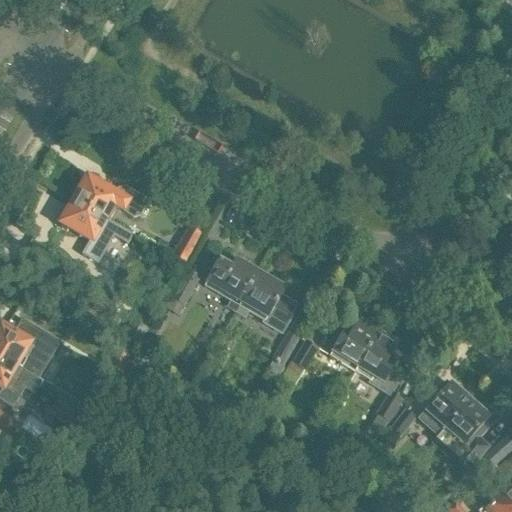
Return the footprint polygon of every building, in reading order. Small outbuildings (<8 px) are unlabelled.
[(72,196),(72,197),(72,198),(73,198),(73,199),(73,200),(74,201),(73,203),(106,222),(106,221),(114,208),(123,214),(133,220),(135,219),(140,218),(145,208),(144,201),(124,190),(118,192),(114,197),(98,188),(97,183),(91,179),(86,181),(81,190),(81,189),(80,189),(79,189),(78,189),(78,190),(77,190),(76,190),(76,191),(75,191),(74,191),(74,192),(73,193),(73,194),(73,195),(72,195),(72,196)] [(73,203),(59,226),(61,227),(61,229),(66,232),(68,232),(90,244),(82,259),(97,268),(106,253),(114,239),(128,248),(134,238),(106,222),(73,203)] [(184,267),(201,237),(187,230),(171,260),(184,267)] [(231,270),(213,260),(207,272),(215,276),(209,286),(219,291),(218,293),(232,301),(227,310),(235,315),(257,275),(235,262),(231,270)] [(187,271),(170,301),(183,308),(200,279),(187,271)] [(281,335),(297,307),(280,297),(284,290),(257,275),(235,315),(245,321),(251,311),(266,320),(263,325),(277,333),(281,335)] [(137,309),(121,338),(138,348),(154,319),(137,309)] [(0,327),(0,359),(21,372),(22,371),(33,378),(34,378),(38,381),(61,343),(21,319),(11,335),(0,327)] [(347,331),(330,359),(355,374),(379,335),(360,324),(354,334),(347,331)] [(300,340),(288,333),(271,361),(273,362),(264,376),(277,384),(286,368),(284,367),(300,340)] [(379,335),(355,374),(370,383),(377,387),(376,388),(375,390),(387,397),(380,409),(375,417),(389,426),(403,402),(392,395),(401,379),(402,379),(390,372),(398,361),(391,357),(397,348),(398,346),(379,335)] [(305,373),(318,351),(304,343),(291,365),(290,365),(283,376),(297,384),(304,373),(305,373)] [(133,357),(117,348),(106,366),(123,376),(133,357)] [(0,359),(0,390),(2,392),(0,395),(0,446),(4,441),(14,423),(9,421),(7,419),(13,409),(25,390),(34,396),(35,395),(42,384),(42,383),(38,381),(34,378),(33,378),(22,371),(21,372),(0,359)] [(432,408),(418,423),(437,440),(444,433),(469,405),(461,397),(461,393),(455,387),(451,388),(448,385),(439,395),(437,397),(439,399),(440,399),(432,408)] [(437,440),(433,444),(434,445),(455,463),(450,469),(461,479),(466,474),(487,451),(481,446),(473,439),(478,433),(481,436),(488,427),(491,424),(487,421),(487,417),(480,411),(476,411),(469,405),(444,433),(437,440)] [(391,432),(384,440),(393,447),(399,439),(400,440),(402,437),(416,420),(406,411),(391,429),(390,432),(391,432)] [(491,470),(499,463),(491,453),(482,460),(491,470)] [(510,475),(499,484),(506,492),(508,495),(511,499),(511,460),(504,467),(510,475)] [(511,511),(511,499),(508,495),(494,507),(491,503),(481,511),(511,511)]
